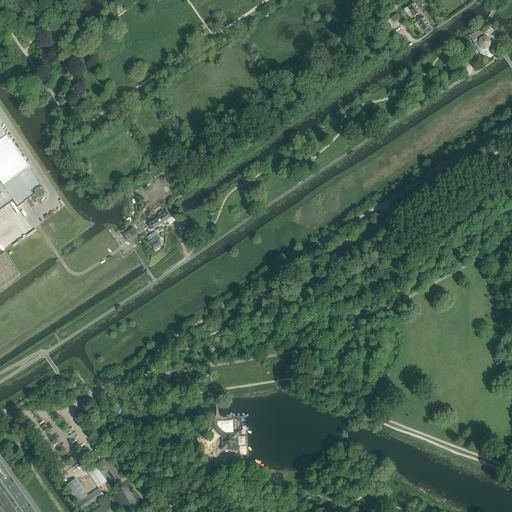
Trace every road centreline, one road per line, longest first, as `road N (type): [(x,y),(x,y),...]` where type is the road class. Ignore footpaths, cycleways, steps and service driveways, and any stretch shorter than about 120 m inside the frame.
road 1 (unknown): [(164,511),(99,418),(101,407),(250,312),(313,298),(342,345),(348,407),(511,474)]
road 2 (unclassified): [(0,412),(68,411),(511,117)]
